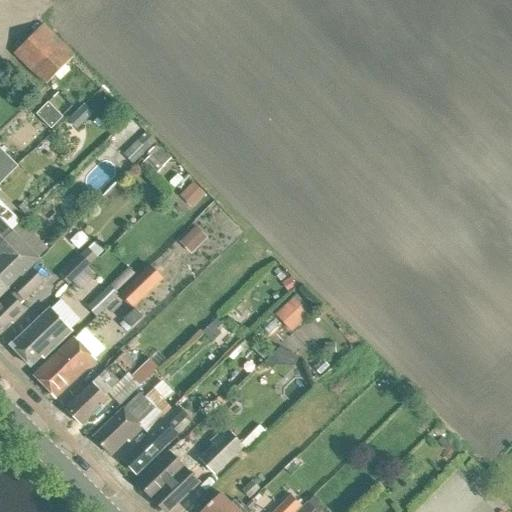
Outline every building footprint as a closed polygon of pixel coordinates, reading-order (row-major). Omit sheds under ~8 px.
[(45,84),(73,55),(42,25),(14,55),(45,84)] [(63,118),(49,103),(37,115),(51,130),(63,118)] [(76,130),(86,121),(77,111),(67,120),(76,130)] [(147,150),(156,143),(147,133),(138,141),(147,150)] [(0,184),(17,167),(0,149),(0,184)] [(153,178),(164,167),(152,155),(141,165),(153,178)] [(184,179),(180,175),(168,187),(172,191),(184,179)] [(191,209),(201,198),(188,186),(175,200),(187,212),(190,208),(191,209)] [(0,243),(12,232),(0,220),(0,243)] [(48,249),(23,223),(0,244),(0,254),(8,262),(0,270),(0,297),(7,291),(6,289),(21,275),(22,276),(39,260),(37,259),(48,249)] [(181,242),(192,253),(209,237),(198,226),(181,242)] [(68,284),(97,257),(89,249),(60,276),(68,284)] [(138,277),(120,295),(134,309),(164,280),(150,265),(138,277)] [(24,302),(44,282),(31,269),(11,289),(24,302)] [(112,287),(119,295),(120,295),(138,277),(131,270),(112,287)] [(288,292),(297,286),(291,278),(282,284),(288,292)] [(111,286),(88,307),(97,317),(119,295),(112,287),(111,286)] [(27,312),(11,296),(0,306),(0,331),(9,323),(13,326),(27,312)] [(292,332),(309,315),(294,298),(276,315),(292,332)] [(49,309),(10,347),(31,368),(41,358),(43,360),(72,332),(49,309)] [(131,329),(143,318),(135,310),(123,321),(131,329)] [(213,344),(222,335),(219,332),(216,329),(212,325),(203,334),(213,344)] [(76,340),(74,338),(33,377),(56,401),(97,362),(95,361),(76,340)] [(326,355),(336,354),(335,343),(325,344),(326,355)] [(253,372),(269,357),(258,347),(243,361),(253,372)] [(124,354),(115,363),(126,374),(135,365),(124,354)] [(140,386),(158,369),(149,360),(131,377),(140,386)] [(120,382),(107,369),(64,410),(80,426),(107,400),(104,397),(120,382)] [(145,399),(140,394),(94,438),(111,456),(127,441),(129,443),(143,430),(148,435),(173,411),(154,391),(145,399)] [(177,409),(123,461),(137,475),(177,437),(169,429),(183,415),(177,409)] [(215,476),(243,448),(227,431),(198,459),(215,476)] [(447,451),(451,447),(442,438),(438,443),(447,451)] [(170,511),(198,485),(168,455),(138,485),(165,511),(170,511)] [(202,511),(240,511),(243,510),(235,502),(231,505),(220,495),(202,511)] [(291,497),(275,511),(297,511),(302,508),(291,497)] [(316,511),(308,503),(298,511),(316,511)]
